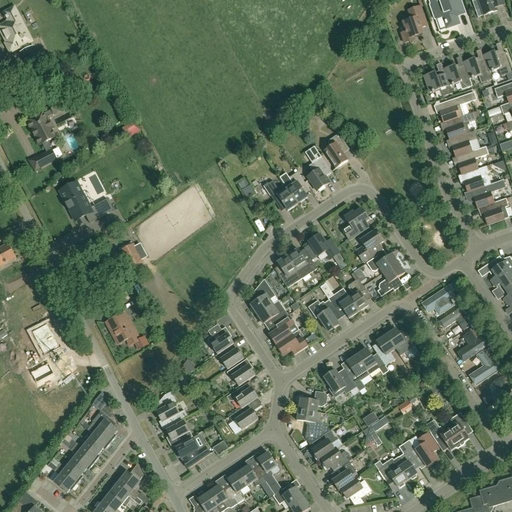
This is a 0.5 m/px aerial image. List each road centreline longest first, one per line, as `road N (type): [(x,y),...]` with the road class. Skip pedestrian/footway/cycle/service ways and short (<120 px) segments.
road 1 (residential): [(280,382),(228,299),(264,247),(361,188),(424,270),(441,274),(460,261)]
road 2 (unclassified): [(106,369),(0,165)]
road 3 (residential): [(479,248),(443,184),(406,70)]
road 4 (residential): [(502,451),(400,305)]
road 5 (residential): [(280,382),(400,305)]
